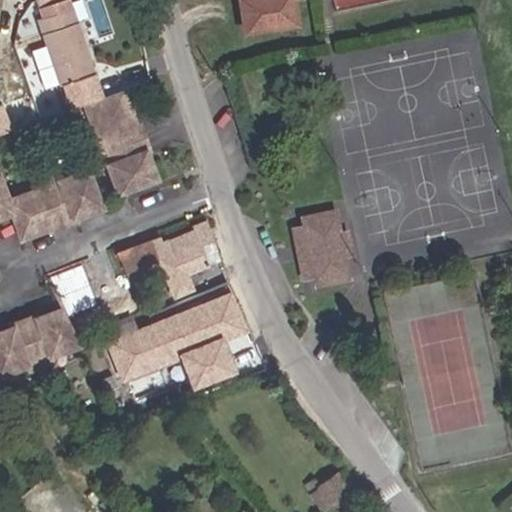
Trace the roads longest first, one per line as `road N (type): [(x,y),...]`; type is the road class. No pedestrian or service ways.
road 1 (tertiary): [(402,511),(264,309),(221,192)]
road 2 (residential): [(221,192),(0,271)]
road 3 (tertiary): [(221,192),(166,0)]
